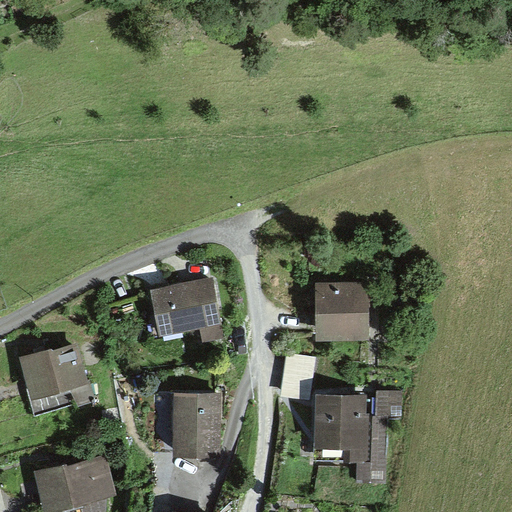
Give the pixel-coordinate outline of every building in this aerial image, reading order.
[(195,331),(198,343),(215,339),(203,285),(146,297),(156,340),(195,331)] [(313,339),(361,340),(362,291),(314,290),(313,339)] [(15,369),(31,420),(88,401),(72,350),(15,369)] [(313,399),(321,357),(292,351),(283,393),(313,399)] [(357,400),(316,401),(317,450),(340,450),(340,462),(356,461),(356,482),(382,482),(380,418),(395,418),(395,395),(373,396),(374,419),(358,420),(357,400)] [(170,457),(210,457),(211,396),(171,396),(170,457)] [(95,458),(36,476),(47,511),(57,511),(107,497),(95,458)]
